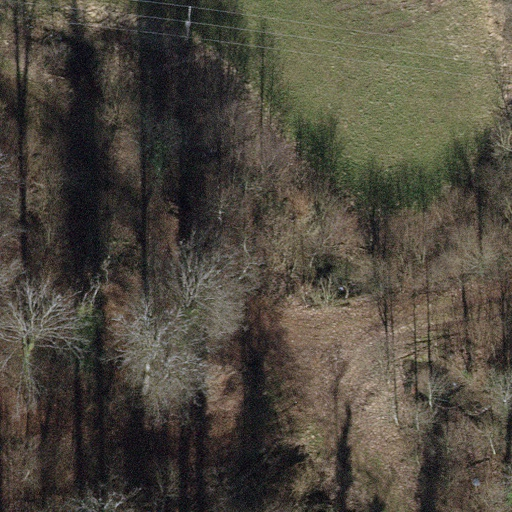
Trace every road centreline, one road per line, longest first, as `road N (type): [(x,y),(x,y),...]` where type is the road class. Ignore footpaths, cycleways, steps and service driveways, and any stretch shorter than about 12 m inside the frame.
road 1 (track): [(0,73),(289,331)]
road 2 (track): [(289,331),(431,511)]
road 3 (track): [(511,291),(289,331)]
